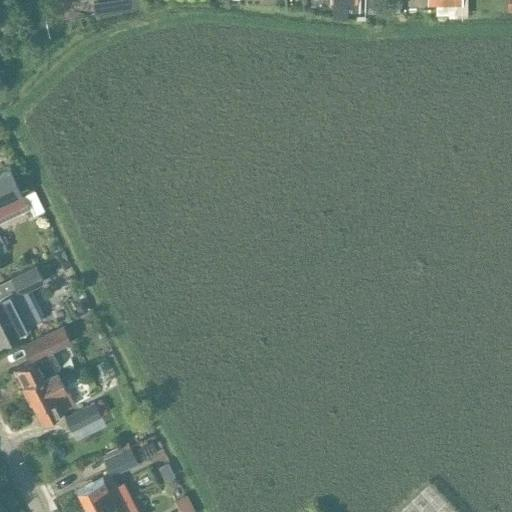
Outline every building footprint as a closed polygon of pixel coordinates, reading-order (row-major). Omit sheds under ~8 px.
[(137,0),(98,0),(91,1),(93,13),(139,6),(137,0)] [(328,0),(329,2),(329,3),(349,3),(348,12),(362,13),(361,0),(328,0)] [(398,12),(397,0),(365,0),(366,12),(398,12)] [(466,16),(465,0),(426,0),(427,2),(448,2),(448,16),(466,16)] [(36,20),(22,23),(26,41),(40,38),(36,20)] [(0,201),(21,192),(10,168),(0,173),(0,201)] [(19,195),(0,204),(0,221),(29,208),(23,195),(20,196),(19,195)] [(19,293),(45,280),(36,262),(10,276),(19,293)] [(0,339),(27,326),(10,292),(0,296),(0,339)] [(76,301),(74,305),(77,309),(81,310),(85,308),(86,304),(84,300),(81,299),(80,299),(76,301)] [(25,396),(59,378),(56,373),(59,365),(52,351),(72,340),(63,323),(21,343),(31,360),(13,368),(22,386),(21,387),(25,396)] [(59,378),(25,396),(29,404),(31,404),(41,423),(62,412),(61,410),(74,404),(66,386),(64,388),(59,378)] [(69,430),(107,412),(101,399),(63,417),(69,430)] [(107,456),(102,458),(109,474),(110,476),(138,463),(130,447),(129,446),(107,456)] [(102,477),(76,490),(87,511),(100,511),(116,504),(130,498),(129,497),(121,480),(114,484),(110,476),(109,474),(102,477)] [(116,504),(100,511),(136,511),(130,498),(116,504)]
